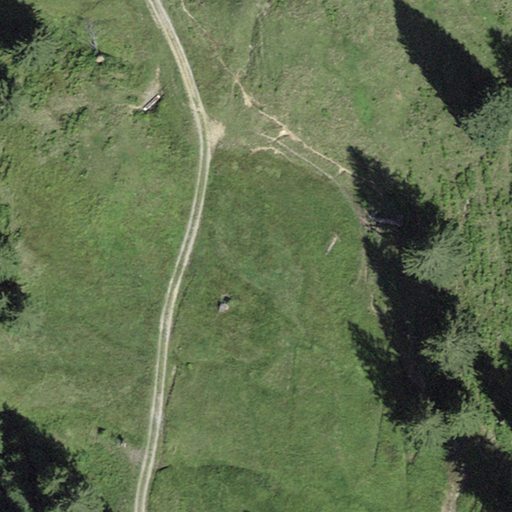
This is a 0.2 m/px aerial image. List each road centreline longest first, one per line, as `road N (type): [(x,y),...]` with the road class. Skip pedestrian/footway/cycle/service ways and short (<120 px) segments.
road 1 (track): [(142,511),(164,330),(206,172),(206,131)]
road 2 (track): [(206,131),(155,0)]
